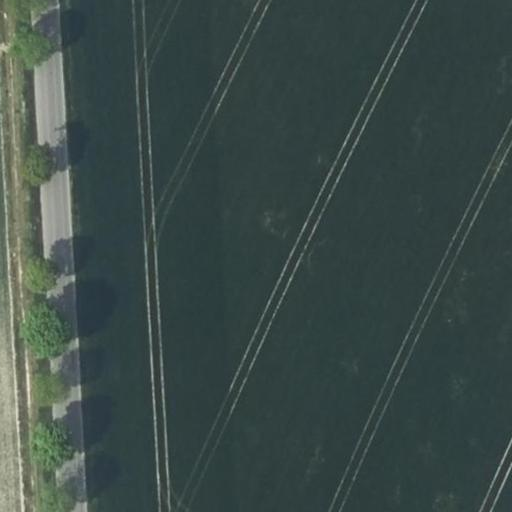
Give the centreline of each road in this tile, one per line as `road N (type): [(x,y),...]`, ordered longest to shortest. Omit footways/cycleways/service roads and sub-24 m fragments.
road 1 (unclassified): [(69,511),(41,0)]
road 2 (track): [(2,0),(28,511)]
